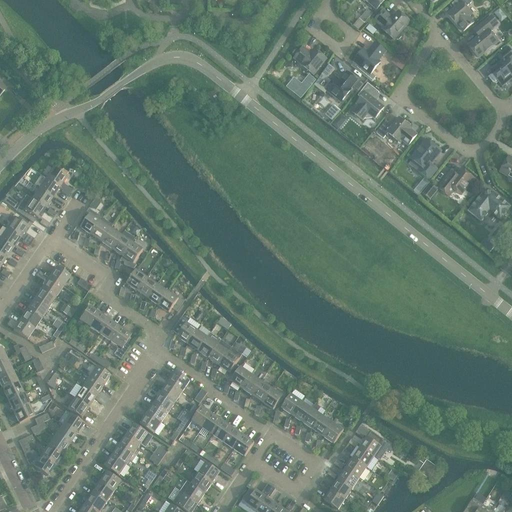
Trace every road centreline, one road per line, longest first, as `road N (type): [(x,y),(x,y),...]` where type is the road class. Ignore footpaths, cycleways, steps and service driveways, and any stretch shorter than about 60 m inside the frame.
road 1 (unclassified): [(511,314),(197,62),(146,67)]
road 2 (residential): [(438,32),(401,87),(405,103),(463,149),(486,145),(506,113)]
road 3 (residential): [(52,511),(155,349)]
road 4 (unclassified): [(0,167),(33,134),(146,67)]
road 5 (residential): [(160,340),(102,299),(112,279),(50,239)]
road 6 (residential): [(273,435),(155,349)]
